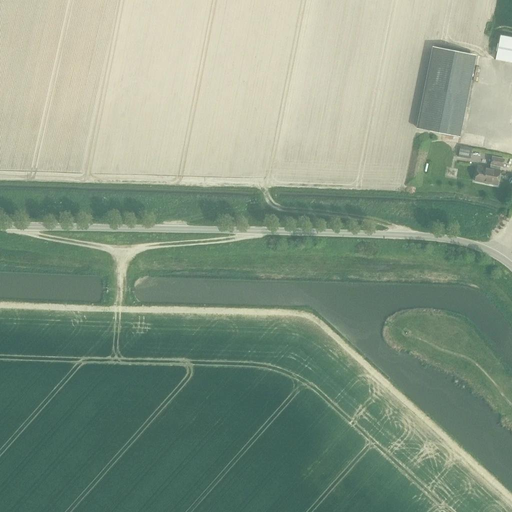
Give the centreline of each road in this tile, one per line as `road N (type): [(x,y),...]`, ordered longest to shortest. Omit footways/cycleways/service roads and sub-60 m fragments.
road 1 (unclassified): [(511,266),(481,247),(425,236),(0,225)]
road 2 (track): [(409,334),(469,359),(511,405)]
